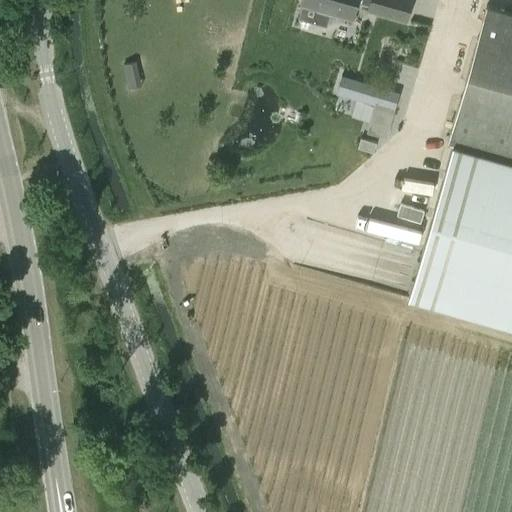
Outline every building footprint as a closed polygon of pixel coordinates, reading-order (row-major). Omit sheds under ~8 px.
[(302,0),(302,4),(351,18),(356,1),(369,5),(368,9),(405,20),(410,0),(302,0)] [(511,0),(500,0),(499,7),(511,10),(511,0)] [(511,13),(486,6),(460,97),(447,140),(452,142),(406,298),(511,329),(511,13)] [(383,53),(346,46),(344,63),(365,68),(362,77),(375,82),(383,53)] [(123,63),(127,83),(139,80),(135,60),(123,63)] [(361,138),(358,147),(374,152),(376,143),(361,138)]
